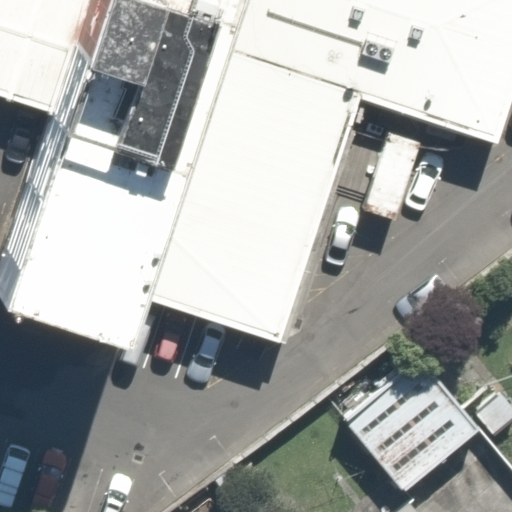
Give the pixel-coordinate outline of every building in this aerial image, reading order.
[(0,0),(0,96),(51,114),(89,0),(0,0)] [(89,0),(51,114),(0,264),(0,302),(126,345),(142,297),(242,0),(89,0)] [(511,0),(242,0),(142,297),(278,343),(358,98),(495,144),(511,93),(511,0)] [(459,145),(399,129),(372,229),(432,245),(459,145)] [(422,348),(344,419),(414,496),(492,425),(422,348)]
